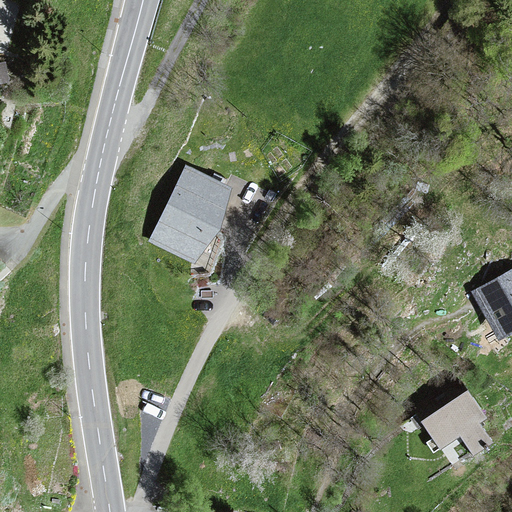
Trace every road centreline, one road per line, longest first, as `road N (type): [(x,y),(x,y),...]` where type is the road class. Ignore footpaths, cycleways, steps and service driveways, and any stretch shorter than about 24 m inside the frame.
road 1 (tertiary): [(110,511),(89,367),(85,269),(99,164),(142,0)]
road 2 (track): [(445,34),(362,113),(267,232),(235,287)]
